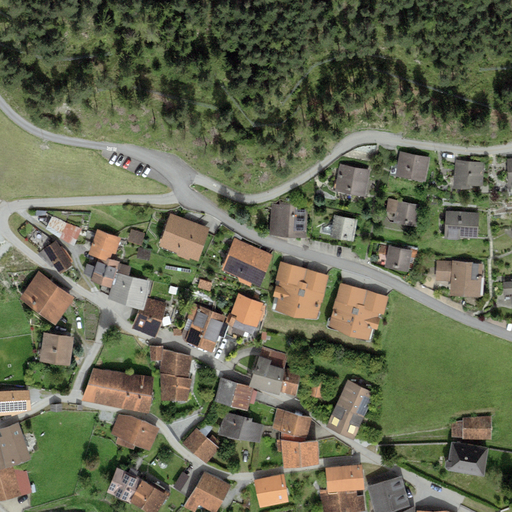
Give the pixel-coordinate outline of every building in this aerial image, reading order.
[(434,161),(401,155),(397,179),(430,185),(434,161)] [(487,164),(458,162),(456,187),(485,189),(487,164)] [(371,174),(340,169),(336,195),(367,200),(371,174)] [(423,210),(390,203),(386,221),(419,228),(423,210)] [(310,205),(276,206),(277,235),(311,234),(310,205)] [(215,228),(172,214),(162,243),(205,258),(215,228)] [(480,216),(448,215),(447,239),(479,241),(480,216)] [(359,223),(336,219),(332,240),(356,244),(359,223)] [(81,236),(52,223),(47,235),(76,248),(81,236)] [(128,242),(142,246),(145,235),(132,231),(128,242)] [(122,243),(98,234),(91,258),(100,261),(110,265),(110,262),(113,256),(117,257),(122,243)] [(279,254),(238,239),(227,270),(268,284),(279,254)] [(56,246),(45,254),(63,277),(74,269),(56,246)] [(380,247),(379,255),(386,256),(388,248),(380,247)] [(413,254),(390,250),(386,269),(410,273),(413,254)] [(110,265),(100,261),(97,273),(93,284),(103,287),(113,290),(117,277),(121,266),(110,262),(110,265)] [(334,275),(286,263),(274,308),(322,320),(334,275)] [(483,266),(438,264),(437,285),(453,285),(452,297),(482,298),(483,266)] [(76,300),(39,276),(22,301),(58,325),(76,300)] [(151,286),(117,277),(113,290),(110,301),(141,310),(145,312),(148,302),(151,286)] [(427,280),(424,287),(432,290),(435,283),(427,280)] [(383,340),(395,296),(345,283),(333,326),(383,340)] [(267,307),(241,298),(234,319),(260,328),(267,307)] [(141,310),(134,331),(157,339),(168,309),(148,302),(145,312),(141,310)] [(227,320),(195,309),(183,342),(214,354),(227,320)] [(76,340),(47,336),(43,361),(72,365),(76,340)] [(165,349),(153,350),(153,363),(163,363),(165,363),(165,353),(165,349)] [(192,379),(194,358),(165,353),(165,363),(163,363),(163,375),(192,379)] [(275,362),(263,359),(256,385),(284,392),(290,370),(274,366),(275,362)] [(284,392),(299,397),(305,374),(290,370),(284,392)] [(86,402),(151,413),(156,381),(96,372),(86,402)] [(192,379),(163,375),(164,401),(191,401),(195,379),(192,379)] [(331,381),(314,377),(310,394),(327,397),(331,381)] [(256,388),(224,380),(218,402),(250,410),(256,388)] [(378,396),(351,383),(331,426),(358,439),(378,396)] [(31,392),(0,393),(0,412),(32,411),(31,392)] [(268,420),(228,411),(223,433),(264,442),(268,420)] [(276,430),(286,432),(287,466),(324,463),(321,440),(311,440),(316,419),(280,411),(276,430)] [(162,430),(122,416),(114,436),(153,452),(162,430)] [(495,438),(495,417),(468,417),(468,421),(453,421),(453,437),(495,438)] [(5,438),(1,440),(2,442),(9,468),(22,465),(33,461),(20,425),(3,431),(5,438)] [(222,448),(199,429),(187,443),(210,462),(222,448)] [(0,470),(9,468),(2,442),(0,442),(0,470)] [(491,450),(454,445),(451,470),(487,476),(491,450)] [(0,501),(34,494),(29,475),(25,476),(22,465),(9,468),(0,470),(0,501)] [(365,466),(330,469),(332,492),(360,490),(367,489),(365,466)] [(145,481),(121,468),(110,491),(133,503),(145,481)] [(220,511),(234,487),(207,473),(188,509),(194,511),(199,511),(202,507),(213,511),(220,511)] [(181,492),(187,476),(180,474),(174,489),(181,492)] [(288,476),(260,482),(265,507),(293,501),(288,476)] [(404,479),(371,488),(375,502),(378,511),(392,511),(412,506),(408,492),(404,479)] [(161,511),(171,494),(145,481),(133,503),(150,511),(161,511)] [(332,492),(323,493),(326,511),(367,511),(365,499),(361,499),(360,490),(332,492)]
